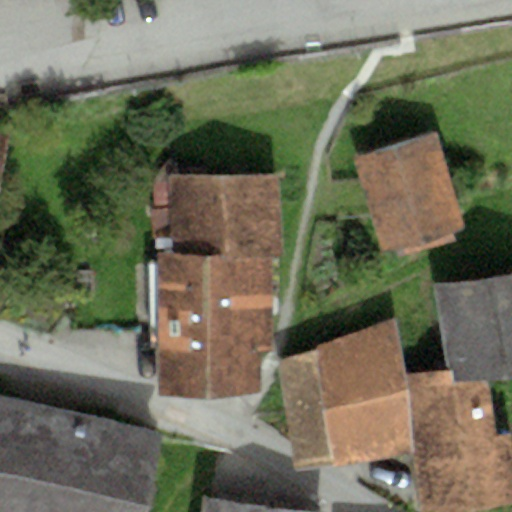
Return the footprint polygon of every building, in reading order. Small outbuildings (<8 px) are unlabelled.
[(443,141),(361,163),(386,257),(468,236),(443,141)] [(0,204),(14,146),(0,142),(0,204)] [(291,178),(176,183),(179,254),(167,255),(174,399),(274,394),(272,348),(286,347),(281,258),(295,257),(291,178)] [(511,282),(446,294),(464,381),(504,375),(511,373),(511,282)] [(416,388),(405,331),(292,373),(310,475),(426,458),(416,388)] [(426,458),(434,511),(486,511),(511,508),(511,431),(504,375),(464,381),(416,388),(426,458)] [(0,511),(161,511),(175,446),(0,410),(0,511)]
